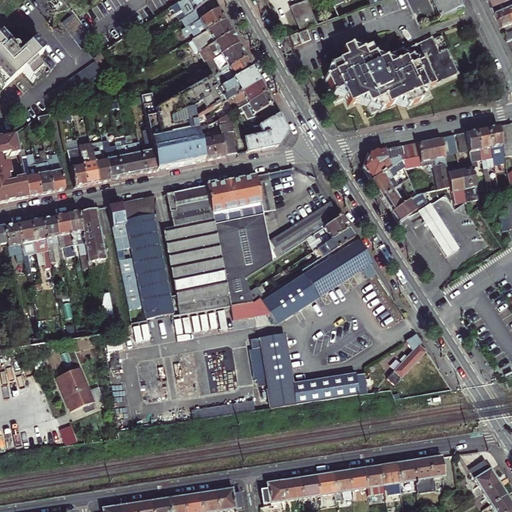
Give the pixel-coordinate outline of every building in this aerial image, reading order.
[(213,3),(211,0),(184,0),(181,2),(169,9),(170,12),(173,10),(179,22),(181,21),(213,3)] [(324,0),(329,12),(332,21),(369,7),(366,0),(324,0)] [(462,13),(456,0),(430,0),(438,16),(437,17),(439,21),(462,13)] [(487,0),(492,9),(503,4),(505,4),(503,0),(487,0)] [(503,4),(511,24),(511,0),(505,4),(503,4)] [(308,20),(301,2),(289,7),(302,32),(308,30),(311,28),(308,20)] [(202,36),(225,23),(213,3),(181,21),(185,29),(176,34),(180,41),(199,31),(202,36)] [(501,29),(511,24),(503,4),(492,9),(501,29)] [(308,20),(311,28),(332,21),(329,12),(308,20)] [(191,73),(238,46),(227,26),(225,23),(202,36),(208,48),(200,52),(205,60),(189,69),(191,73)] [(290,36),(294,46),(312,39),(308,30),(302,32),(290,36)] [(432,36),(410,45),(384,57),(380,50),(372,53),(369,46),(361,49),(358,41),(342,48),(345,57),(329,64),(326,76),(337,100),(345,97),(348,105),(356,102),(365,106),(368,113),(392,102),(404,106),(420,99),(427,95),(424,88),(458,73),(447,48),(439,52),(432,36)] [(0,72),(3,77),(0,79),(0,86),(6,93),(7,92),(20,80),(26,75),(36,86),(46,77),(36,65),(45,57),(36,47),(22,59),(20,57),(20,56),(20,55),(20,54),(19,53),(18,52),(17,51),(16,51),(15,51),(3,38),(0,40),(0,72)] [(211,80),(246,60),(238,46),(191,73),(195,79),(182,86),(186,94),(211,80)] [(108,50),(103,53),(114,68),(119,64),(108,50)] [(252,71),(246,60),(211,80),(216,91),(252,71)] [(137,61),(133,63),(138,72),(142,69),(137,61)] [(95,63),(44,95),(52,107),(102,74),(95,63)] [(260,83),(252,71),(216,91),(212,93),(219,106),(223,104),(260,83)] [(141,98),(148,130),(157,172),(184,167),(203,163),(199,142),(194,121),(204,115),(219,106),(212,93),(216,91),(211,80),(186,94),(155,112),(151,95),(150,96),(141,98)] [(246,100),(248,104),(266,94),(260,83),(223,104),(227,111),(246,100)] [(266,94),(248,104),(235,112),(238,117),(243,115),(247,122),(257,119),(258,120),(263,117),(267,123),(279,117),(272,105),(266,94)] [(194,121),(199,142),(210,139),(209,134),(209,133),(212,128),(210,126),(206,120),(204,115),(194,121)] [(221,137),(226,158),(237,156),(229,115),(218,121),(220,131),(221,137)] [(243,115),(238,117),(241,123),(247,122),(243,115)] [(48,116),(37,118),(40,133),(51,131),(48,116)] [(258,128),(263,136),(245,140),(248,154),(278,148),(287,132),(279,117),(267,123),(258,128)] [(210,126),(212,128),(209,133),(209,134),(220,131),(218,121),(210,126)] [(511,132),(511,125),(498,128),(503,153),(505,160),(511,158),(511,132)] [(503,153),(498,128),(487,130),(492,155),(503,153)] [(157,172),(148,130),(142,131),(147,152),(141,153),(145,175),(157,172)] [(487,130),(476,132),(481,159),(481,161),(484,160),(484,157),(492,155),(487,130)] [(209,134),(210,139),(221,137),(220,131),(209,134)] [(481,159),(476,132),(465,134),(468,151),(472,169),(474,179),(479,178),(477,167),(475,167),(474,160),(481,159)] [(465,134),(457,136),(460,153),(468,151),(465,134)] [(0,203),(29,198),(23,168),(21,157),(16,135),(0,138),(0,203)] [(125,137),(126,141),(133,177),(145,175),(141,153),(139,143),(133,144),(131,136),(125,137)] [(86,186),(80,160),(74,161),(72,154),(69,137),(65,138),(71,169),(75,189),(86,186)] [(210,139),(214,161),(226,158),(221,137),(210,139)] [(452,137),(441,139),(444,154),(456,153),(452,137)] [(203,163),(214,161),(210,139),(199,142),(203,163)] [(418,157),(403,161),(401,161),(400,162),(405,170),(419,167),(418,165),(422,164),(423,166),(432,164),(431,162),(433,161),(438,187),(436,187),(436,191),(451,188),(448,173),(444,154),(441,139),(416,144),(418,157)] [(115,146),(115,148),(122,179),(133,177),(126,141),(118,142),(118,145),(115,146)] [(122,179),(115,148),(109,150),(108,142),(102,144),(105,161),(109,182),(122,179)] [(98,184),(90,146),(90,144),(85,146),(78,147),(79,153),(80,160),(86,186),(98,184)] [(109,182),(105,161),(102,144),(90,146),(98,184),(109,182)] [(402,154),(403,161),(418,157),(416,144),(397,147),(399,155),(402,154)] [(363,170),(371,182),(392,167),(400,162),(401,161),(403,161),(402,154),(399,155),(397,147),(369,153),(363,170)] [(80,160),(79,153),(72,154),(74,161),(80,160)] [(21,157),(23,168),(29,198),(40,196),(33,159),(32,154),(21,157)] [(41,157),(33,159),(40,196),(52,193),(47,167),(46,162),(42,162),(41,157)] [(55,165),(47,167),(52,193),(64,191),(57,157),(53,158),(55,165)] [(436,187),(438,187),(433,161),(431,162),(432,164),(423,166),(422,164),(418,165),(419,167),(424,179),(411,183),(417,196),(418,195),(420,195),(436,191),(436,187)] [(395,171),(392,167),(371,182),(381,198),(398,187),(392,177),(395,175),(393,172),(395,171)] [(472,169),(459,171),(463,191),(466,203),(472,201),(470,189),(476,188),(474,179),(472,169)] [(459,171),(448,173),(451,188),(452,193),(463,191),(459,171)] [(206,187),(214,223),(263,213),(257,184),(255,177),(206,187)] [(275,211),(269,182),(257,184),(263,213),(275,211)] [(381,198),(391,213),(409,201),(399,186),(398,187),(381,198)] [(161,225),(180,317),(232,308),(214,223),(206,187),(189,191),(166,195),(172,223),(161,225)] [(397,223),(408,217),(417,211),(414,206),(423,200),(420,195),(418,195),(417,196),(409,201),(391,213),(397,223)] [(120,205),(124,223),(153,217),(154,198),(120,205)] [(214,223),(232,308),(253,304),(252,302),(250,294),(245,281),(305,242),(341,218),(331,203),(269,244),(263,213),(214,223)] [(116,252),(129,249),(124,223),(120,205),(107,208),(116,252)] [(436,215),(430,205),(425,206),(417,211),(408,217),(415,228),(424,222),(436,215)] [(96,210),(78,214),(86,254),(95,296),(101,295),(96,267),(100,267),(99,260),(106,259),(105,253),(107,252),(107,250),(104,251),(96,210)] [(66,216),(74,256),(86,254),(78,214),(66,216)] [(436,215),(424,222),(429,231),(442,223),(436,215)] [(62,259),(74,256),(66,216),(54,219),(62,259)] [(145,323),(173,318),(153,217),(124,223),(129,249),(145,323)] [(305,242),(312,253),(348,230),(341,218),(305,242)] [(41,221),(49,258),(50,263),(62,261),(62,259),(54,219),(41,221)] [(30,224),(36,255),(44,253),(45,259),(49,258),(41,221),(30,224)] [(442,223),(429,231),(434,238),(446,230),(442,223)] [(23,257),(36,255),(30,224),(17,226),(21,248),(23,257)] [(23,257),(21,248),(17,226),(3,229),(7,246),(9,258),(15,257),(18,272),(26,271),(25,267),(23,257)] [(312,253),(317,262),(353,238),(348,230),(312,253)] [(446,230),(434,238),(447,257),(459,249),(446,230)] [(353,238),(317,262),(259,300),(276,326),(361,272),(364,276),(374,270),(353,238)] [(108,295),(95,298),(99,321),(113,318),(108,295)] [(36,323),(41,345),(65,341),(62,323),(61,318),(36,323)] [(65,341),(78,339),(74,321),(62,323),(65,341)] [(409,372),(412,368),(425,355),(427,353),(418,345),(421,343),(416,334),(407,342),(413,351),(386,380),(395,387),(399,382),(409,372)] [(259,340),(270,411),(359,397),(356,375),(291,386),(282,337),(259,340)] [(82,404),(76,367),(51,371),(57,408),(70,405),(71,412),(80,410),(79,404),(82,404)] [(205,418),(254,412),(253,404),(204,409),(205,418)] [(440,459),(412,463),(415,483),(417,496),(434,493),(432,481),(443,479),(440,459)] [(468,471),(482,493),(498,483),(484,461),(468,471)] [(412,463),(396,466),(399,486),(415,483),(412,463)] [(396,466),(380,468),(383,488),(384,496),(384,499),(401,497),(399,486),(396,466)] [(380,468),(364,471),(367,491),(383,488),(380,468)] [(364,471),(347,473),(350,493),(367,491),(364,471)] [(350,493),(347,473),(337,475),(331,476),(335,496),(343,494),(344,502),(352,501),(350,493)] [(331,476),(315,478),(318,498),(335,496),(331,476)] [(315,478),(299,481),(302,501),(318,498),(315,478)] [(302,501),(299,481),(283,483),(286,503),(302,501)] [(270,509),(270,506),(286,503),(283,483),(267,486),(268,491),(260,492),(263,510),(270,509)] [(498,483),(482,493),(490,506),(506,496),(498,483)] [(367,491),(368,498),(384,496),(383,488),(367,491)] [(215,493),(218,511),(225,511),(235,511),(242,511),(240,495),(233,496),(232,491),(215,493)] [(218,511),(215,493),(199,496),(201,511),(218,511)] [(201,511),(199,496),(184,498),(186,511),(201,511)] [(511,504),(506,496),(490,506),(494,511),(507,511),(511,509),(511,504)] [(167,501),(168,511),(186,511),(184,498),(167,501)] [(151,503),(152,511),(168,511),(167,501),(151,503)] [(144,504),(135,506),(135,511),(152,511),(151,503),(144,504)]
